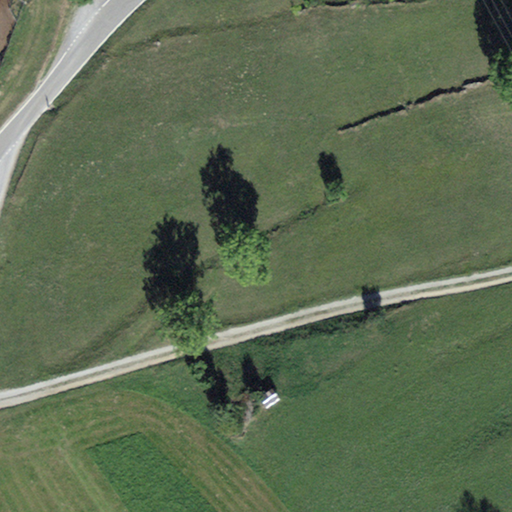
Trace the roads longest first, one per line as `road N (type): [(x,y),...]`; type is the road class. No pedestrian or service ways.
road 1 (track): [(0,398),(360,297),(511,271)]
road 2 (tertiary): [(128,0),(0,144)]
